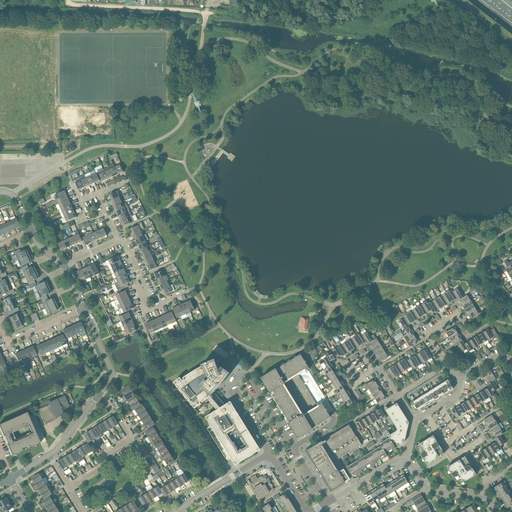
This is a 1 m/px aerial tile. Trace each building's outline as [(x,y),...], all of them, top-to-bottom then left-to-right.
[(110,126),(110,111),(98,111),(98,109),(60,109),(59,127),(98,127),(98,126),(110,126)] [(113,164),(108,166),(108,167),(113,177),(118,175),(114,167),(113,164)] [(118,175),(123,172),(120,165),(114,167),(118,175)] [(108,167),(103,169),(107,179),(113,177),(108,167)] [(102,182),(107,179),(102,168),(97,170),(102,182)] [(96,173),(91,176),(94,183),(100,181),(96,173)] [(84,175),(79,177),(84,188),(89,186),(86,178),(84,175)] [(91,176),(86,178),(89,186),(94,183),(91,176)] [(79,177),(72,180),(74,184),(75,183),(79,190),(84,188),(79,177)] [(54,195),(56,199),(66,195),(64,190),(62,192),(61,190),(55,192),(56,194),(54,195)] [(109,195),(112,200),(119,197),(117,192),(109,195)] [(58,204),(68,199),(66,195),(56,199),(58,204)] [(114,205),(122,202),(119,197),(112,200),(114,205)] [(58,204),(60,208),(70,204),(68,199),(58,204)] [(114,205),(116,211),(127,206),(126,203),(123,204),(122,202),(114,205)] [(60,208),(62,213),(72,208),(70,204),(60,208)] [(119,216),(130,211),(127,206),(116,211),(119,216)] [(62,213),(64,217),(74,213),(72,208),(62,213)] [(130,211),(119,216),(121,221),(132,216),(130,211)] [(63,223),(76,217),(74,213),(64,217),(61,218),(63,223)] [(132,216),(121,221),(123,226),(134,221),(132,216)] [(19,226),(16,219),(11,221),(14,229),(20,226),(19,226)] [(14,229),(11,221),(5,224),(9,231),(14,229)] [(138,225),(131,229),(133,234),(140,231),(144,229),(141,222),(137,224),(138,225)] [(9,231),(5,224),(0,226),(4,233),(9,231)] [(101,238),(107,236),(104,228),(105,228),(104,225),(100,227),(101,229),(98,231),(101,238)] [(93,233),(96,240),(101,238),(98,231),(97,229),(95,230),(96,232),(93,233)] [(74,232),(72,233),(73,236),(77,244),(82,241),(77,230),(74,232)] [(90,232),(86,232),(91,243),(96,240),(93,233),(92,231),(90,232)] [(140,231),(133,234),(135,239),(143,236),(140,231)] [(82,238),(86,245),(91,243),(86,232),(84,233),(85,237),(82,238)] [(135,239),(138,244),(145,241),(148,240),(146,234),(143,236),(135,239)] [(71,246),(77,244),(73,236),(68,239),(71,246)] [(66,248),(71,246),(68,239),(63,241),(66,248)] [(61,251),(66,248),(63,241),(58,243),(61,251)] [(145,241),(138,244),(140,250),(147,246),(145,241)] [(147,246),(140,250),(142,255),(150,252),(154,250),(151,245),(147,246)] [(14,252),(15,255),(17,260),(29,255),(27,251),(26,251),(26,250),(21,252),(19,249),(14,252)] [(150,252),(142,255),(145,260),(152,257),(150,252)] [(31,260),(29,255),(17,260),(17,261),(18,261),(20,266),(21,269),(27,266),(26,263),(31,261),(30,261),(30,260),(31,260)] [(110,265),(120,261),(118,256),(108,260),(110,265)] [(145,260),(147,266),(155,262),(152,257),(145,260)] [(110,265),(112,269),(122,265),(120,261),(110,265)] [(155,262),(147,266),(150,271),(157,268),(156,265),(159,264),(157,261),(155,262)] [(99,274),(96,266),(95,264),(90,266),(95,276),(99,274)] [(112,269),(114,273),(124,269),(122,265),(112,269)] [(23,272),(25,277),(36,272),(34,268),(33,267),(34,267),(28,269),(27,266),(21,269),(23,272)] [(86,268),(90,278),(95,276),(90,266),(86,268)] [(81,270),(86,280),(90,278),(86,268),(81,270)] [(126,273),(124,269),(114,273),(116,278),(126,273)] [(77,272),(81,282),(86,280),(81,270),(77,272)] [(157,279),(165,276),(162,271),(155,274),(157,279)] [(0,281),(0,282),(0,281),(0,288),(10,284),(8,278),(15,275),(14,272),(7,275),(0,278),(0,281)] [(38,277),(36,272),(25,277),(28,282),(27,283),(29,286),(35,283),(33,280),(39,278),(39,277),(38,278),(38,277)] [(116,278),(113,279),(115,283),(128,278),(126,273),(116,278)] [(166,275),(165,276),(157,279),(160,284),(167,281),(169,280),(166,275)] [(130,282),(128,278),(115,283),(115,284),(118,291),(129,286),(127,284),(130,282)] [(46,281),(37,285),(36,286),(35,283),(29,286),(30,289),(30,288),(35,287),(37,292),(48,287),(46,283),(45,282),(46,281)] [(160,284),(162,290),(169,286),(167,281),(160,284)] [(10,284),(0,288),(0,290),(1,293),(2,293),(2,294),(1,294),(1,295),(7,292),(8,295),(14,292),(13,289),(10,284)] [(172,285),(169,286),(162,290),(164,295),(175,290),(172,285)] [(48,287),(37,292),(41,300),(47,298),(45,295),(51,292),(50,292),(50,291),(48,287)] [(446,292),(452,301),(456,299),(452,292),(451,289),(446,292)] [(457,289),(452,292),(456,299),(458,301),(458,300),(463,298),(457,289)] [(128,295),(126,291),(116,295),(118,300),(128,295)] [(2,303),(4,307),(13,303),(10,297),(15,295),(16,295),(14,292),(8,295),(10,298),(1,301),(1,302),(2,301),(3,302),(2,303)] [(447,304),(452,301),(446,292),(441,295),(447,304)] [(117,305),(130,299),(128,295),(118,300),(115,301),(115,302),(116,304),(117,305)] [(437,298),(442,307),(447,304),(441,295),(437,298)] [(459,304),(461,305),(470,300),(467,295),(463,298),(458,300),(460,303),(459,304)] [(42,303),(45,309),(56,304),(54,299),(53,300),(53,299),(54,298),(53,298),(48,301),(47,298),(41,300),(42,303)] [(438,310),(442,307),(437,298),(432,301),(438,310)] [(131,304),(130,299),(117,305),(119,309),(121,308),(131,304)] [(190,300),(186,302),(190,312),(195,310),(190,300)] [(473,304),(472,303),(470,300),(461,305),(462,307),(464,310),(473,304)] [(427,313),(431,311),(427,304),(426,301),(421,304),(427,313)] [(438,310),(432,301),(427,304),(431,311),(433,313),(438,310)] [(186,314),(190,312),(186,302),(181,304),(186,314)] [(15,308),(13,303),(4,307),(6,311),(7,312),(6,312),(6,313),(12,310),(13,313),(19,310),(18,307),(17,307),(15,308)] [(58,308),(56,304),(45,309),(47,314),(59,309),(58,309),(57,309),(57,308),(58,308)] [(134,308),(131,304),(121,308),(123,313),(134,308)] [(181,316),(186,314),(181,304),(177,306),(181,316)] [(421,304),(416,307),(422,316),(427,313),(421,304)] [(465,313),(466,315),(476,309),(473,304),(464,310),(466,313),(465,313)] [(177,318),(181,316),(177,306),(172,308),(177,318)] [(412,310),(418,319),(422,316),(416,307),(412,310)] [(470,319),(478,314),(476,309),(466,315),(467,316),(468,316),(470,319)] [(10,318),(10,319),(12,324),(23,319),(23,318),(22,319),(20,313),(19,310),(13,313),(14,316),(9,318),(10,318)] [(413,322),(418,319),(412,310),(407,313),(413,322)] [(408,325),(413,322),(407,313),(406,311),(401,314),(404,318),(408,325)] [(131,317),(129,312),(119,317),(121,321),(131,317)] [(172,324),(176,322),(172,312),(167,314),(172,324)] [(167,326),(172,324),(167,314),(163,316),(167,326)] [(163,328),(167,326),(163,316),(159,318),(163,328)] [(121,321),(123,326),(133,321),(131,317),(121,321)] [(159,330),(163,328),(159,318),(154,320),(159,330)] [(404,318),(399,321),(405,330),(410,327),(408,325),(404,318)] [(23,319),(12,324),(13,328),(14,328),(14,329),(23,325),(20,320),(23,319)] [(154,332),(159,330),(154,320),(150,322),(154,332)] [(125,330),(135,326),(133,321),(123,326),(125,330)] [(80,322),(76,324),(76,325),(80,333),(84,331),(81,323),(81,322),(80,322)] [(150,334),(154,332),(150,322),(145,324),(150,334)] [(80,333),(76,325),(72,327),(75,335),(80,333)] [(137,330),(135,326),(125,330),(127,335),(137,330)] [(72,327),(67,328),(71,337),(75,335),(72,327)] [(403,337),(413,332),(412,330),(411,331),(409,328),(410,327),(405,330),(400,333),(403,337)] [(445,333),(448,337),(457,332),(455,329),(456,329),(455,327),(445,333)] [(71,337),(67,328),(63,331),(66,339),(71,337)] [(488,329),(483,332),(488,340),(492,337),(493,339),(498,336),(493,328),(489,331),(488,329)] [(362,335),(366,342),(367,344),(368,344),(376,339),(373,335),(370,337),(366,332),(362,335)] [(413,332),(403,337),(406,342),(415,337),(413,334),(414,333),(413,332)] [(451,342),(460,336),(459,335),(457,332),(448,337),(451,342)] [(488,340),(483,332),(478,335),(483,343),(488,340)] [(361,345),(366,342),(362,335),(360,333),(355,335),(361,345)] [(63,335),(58,337),(62,346),(67,344),(63,335)] [(351,338),(356,348),(361,345),(355,335),(351,338)] [(478,335),(473,338),(478,346),(483,343),(478,335)] [(462,338),(460,336),(451,342),(454,347),(458,345),(463,341),(461,338),(462,338)] [(58,337),(54,339),(58,348),(62,346),(58,337)] [(417,340),(415,337),(406,342),(409,347),(418,341),(417,339),(417,340)] [(346,341),(352,350),(356,348),(351,338),(346,341)] [(370,349),(379,343),(376,338),(376,339),(368,344),(370,346),(369,347),(370,349)] [(469,341),(472,346),(474,349),(478,346),(473,338),(469,341)] [(54,339),(49,341),(53,350),(58,348),(54,339)] [(49,341),(45,343),(49,352),(53,350),(49,341)] [(341,344),(347,353),(352,350),(346,341),(341,344)] [(460,354),(467,349),(464,344),(463,341),(458,345),(461,349),(458,351),(460,354)] [(468,341),(464,344),(467,349),(469,352),(474,349),(472,346),(469,341),(468,341)] [(45,343),(41,345),(44,354),(49,352),(45,343)] [(374,353),(382,348),(379,343),(370,349),(371,350),(372,350),(374,353)] [(341,355),(342,356),(347,353),(341,344),(337,347),(341,355)] [(44,354),(41,345),(36,347),(40,356),(44,354)] [(33,347),(28,349),(32,357),(37,355),(33,347)] [(337,347),(331,350),(333,353),(336,358),(341,355),(337,347)] [(376,358),(385,352),(382,348),(374,353),(376,356),(375,356),(376,358)] [(28,349),(24,351),(28,359),(29,363),(34,361),(32,357),(28,349)] [(427,361),(432,358),(426,349),(421,352),(427,361)] [(24,351),(19,353),(23,361),(28,359),(24,351)] [(330,351),(325,354),(325,355),(327,357),(330,362),(332,360),(334,359),(336,358),(333,353),(331,354),(330,351)] [(385,352),(376,358),(377,360),(378,359),(380,362),(388,357),(385,352)] [(417,355),(422,364),(427,361),(421,352),(417,355)] [(15,355),(20,367),(25,365),(23,361),(19,353),(15,355)] [(322,403),(318,404),(319,406),(304,416),(303,414),(302,415),(283,384),(284,383),(283,382),(305,369),(306,370),(309,368),(306,363),(306,360),(305,361),(300,354),(296,357),(298,359),(296,360),(294,358),(290,360),(291,363),(289,364),(288,362),(284,364),(285,367),(283,368),(282,366),(278,368),(279,370),(277,372),(276,369),(270,373),(271,374),(267,377),(266,375),(263,377),(264,379),(262,380),(263,381),(262,382),(269,393),(270,393),(273,391),(274,393),(271,395),(274,399),(276,397),(278,400),(275,401),(278,405),(280,404),(281,406),(279,407),(282,411),(284,410),(285,412),(283,413),(285,417),(288,416),(289,418),(287,420),(292,428),(294,427),(297,431),(294,432),(296,435),(298,434),(299,436),(300,435),(301,436),(312,429),(312,428),(310,426),(313,425),(314,427),(318,424),(317,422),(319,421),(320,423),(324,421),(323,418),(325,417),(326,419),(330,417),(326,410),(327,409),(325,408),(322,403)] [(412,358),(418,367),(422,364),(417,355),(412,358)] [(331,365),(330,362),(327,357),(319,362),(321,365),(324,363),(327,368),(331,365)] [(401,361),(407,370),(411,367),(407,360),(406,358),(401,361)] [(418,367),(412,358),(407,360),(411,367),(413,370),(418,367)] [(219,370),(220,370),(219,371),(218,367),(220,367),(217,360),(216,361),(215,359),(202,365),(202,366),(195,370),(188,374),(181,379),(180,377),(174,382),(195,408),(201,403),(200,403),(202,401),(202,402),(208,397),(211,401),(215,406),(216,407),(218,409),(206,417),(206,418),(211,426),(231,458),(235,465),(239,463),(257,452),(260,449),(258,446),(249,432),(241,419),(233,405),(230,401),(225,405),(214,392),(220,386),(225,380),(230,373),(225,369),(226,367),(223,365),(219,370)] [(396,364),(402,373),(407,370),(401,361),(396,364)] [(392,367),(397,376),(402,373),(396,364),(392,367)] [(324,369),(327,374),(334,369),(331,365),(327,368),(324,369)] [(397,376),(392,367),(385,371),(389,377),(391,376),(393,379),(397,376)] [(334,369),(327,374),(330,379),(337,374),(334,369)] [(490,370),(481,375),(483,378),(483,379),(484,380),(493,375),(490,370)] [(330,379),(333,383),(340,379),(337,374),(330,379)] [(493,375),(484,380),(485,382),(485,381),(487,384),(492,382),(496,379),(493,375)] [(447,380),(443,383),(448,392),(449,392),(448,392),(451,390),(453,389),(450,384),(453,383),(450,378),(447,380)] [(333,383),(335,388),(343,383),(340,379),(333,383)] [(369,390),(377,384),(375,381),(376,381),(375,379),(366,385),(369,390)] [(301,390),(306,387),(302,381),(298,384),(301,390)] [(489,387),(492,392),(500,387),(498,385),(495,386),(492,382),(487,384),(489,387)] [(335,388),(338,393),(346,388),(343,383),(335,388)] [(444,395),(444,394),(448,392),(443,383),(438,386),(444,395)] [(377,384),(369,390),(372,394),(381,389),(380,387),(379,387),(377,384)] [(124,395),(131,391),(128,386),(121,390),(124,395)] [(438,386),(434,388),(439,398),(439,397),(443,395),(444,395),(438,386)] [(489,387),(485,390),(489,397),(494,395),(492,392),(489,387)] [(338,393),(341,397),(349,393),(346,388),(338,393)] [(434,388),(429,391),(435,401),(435,400),(439,397),(439,398),(434,388)] [(381,389),(372,394),(374,399),(383,394),(381,391),(382,390),(381,389)] [(485,390),(480,393),(485,400),(489,397),(485,390)] [(124,395),(127,400),(134,396),(131,391),(124,395)] [(429,391),(424,394),(430,404),(430,403),(434,400),(435,401),(429,391)] [(341,397),(344,402),(352,397),(349,393),(341,397)] [(480,393),(475,396),(480,403),(485,400),(480,393)] [(374,399),(377,404),(386,398),(385,396),(385,397),(383,394),(374,399)] [(424,394),(420,397),(426,406),(425,406),(430,403),(430,404),(424,394)] [(49,400),(36,406),(38,410),(45,425),(56,420),(56,419),(55,418),(63,414),(62,410),(69,407),(64,396),(50,402),(49,400)] [(128,407),(130,405),(137,401),(134,396),(127,400),(125,402),(128,407)] [(470,399),(472,401),(475,406),(480,403),(475,396),(470,399)] [(347,407),(355,402),(352,397),(344,402),(347,407)] [(421,409),(423,407),(425,406),(426,406),(420,397),(415,400),(421,409)] [(470,399),(466,401),(470,409),(475,406),(472,401),(470,399)] [(416,412),(419,410),(421,409),(415,400),(410,403),(416,412)] [(135,409),(140,405),(137,401),(130,405),(134,410),(135,409)] [(466,401),(461,404),(466,412),(470,409),(466,401)] [(390,439),(392,443),(395,442),(398,446),(404,442),(409,422),(397,403),(385,410),(397,429),(396,431),(390,435),(389,433),(387,434),(390,439)] [(461,404),(456,407),(461,415),(466,412),(461,404)] [(135,409),(138,414),(145,410),(142,405),(140,405),(135,409)] [(461,415),(456,407),(451,410),(455,415),(452,417),(454,420),(461,415)] [(375,411),(380,419),(385,416),(380,408),(375,411)] [(141,419),(148,414),(145,410),(138,414),(141,419)] [(371,414),(375,422),(380,419),(375,411),(371,414)] [(35,431),(32,425),(29,418),(29,417),(28,416),(28,415),(27,412),(0,424),(0,428),(3,436),(9,450),(12,455),(16,454),(40,443),(35,431)] [(141,419),(144,424),(151,419),(148,414),(141,419)] [(366,417),(371,425),(375,422),(371,414),(366,417)] [(495,420),(492,415),(483,420),(485,423),(484,424),(485,425),(495,420)] [(108,420),(113,427),(118,424),(113,417),(108,420)] [(361,420),(366,428),(371,425),(366,417),(361,420)] [(145,430),(154,424),(151,419),(144,424),(142,425),(145,430)] [(103,423),(108,430),(113,427),(108,420),(103,423)] [(366,428),(361,420),(356,423),(360,428),(357,430),(359,432),(366,428)] [(495,420),(485,425),(486,427),(487,427),(489,430),(498,424),(495,420)] [(99,426),(103,433),(108,430),(103,423),(99,426)] [(361,445),(349,424),(324,439),(325,440),(323,441),(322,441),(306,450),(331,491),(350,479),(337,459),(361,445)] [(490,433),(491,435),(500,429),(498,424),(489,430),(491,433),(490,433)] [(94,429),(98,436),(103,433),(99,426),(94,429)] [(146,431),(149,436),(156,432),(153,427),(146,431)] [(89,432),(93,439),(98,436),(94,429),(89,432)] [(503,434),(500,429),(491,435),(492,436),(493,436),(495,439),(500,436),(503,434)] [(84,435),(88,442),(93,439),(89,432),(84,435)] [(156,432),(149,436),(147,437),(150,442),(152,441),(159,437),(156,432)] [(437,442),(437,441),(433,435),(420,443),(415,447),(426,465),(442,454),(444,453),(437,442)] [(500,436),(495,439),(496,441),(500,446),(507,442),(506,439),(503,441),(500,436)] [(162,441),(159,437),(152,441),(155,446),(162,441)] [(361,456),(357,458),(359,461),(347,468),(353,477),(387,456),(385,452),(387,450),(388,452),(395,448),(392,443),(390,439),(384,442),(383,439),(381,440),(383,443),(380,445),(381,447),(376,450),(375,447),(371,449),(373,452),(363,459),(361,456)] [(153,447),(156,452),(165,446),(162,441),(155,446),(153,447)] [(500,446),(496,441),(492,444),(497,452),(502,449),(500,446)] [(88,444),(83,447),(87,454),(92,451),(88,444)] [(492,455),(497,452),(492,444),(487,447),(492,455)] [(160,456),(168,451),(165,446),(156,452),(159,457),(160,456)] [(78,450),(82,457),(87,454),(83,447),(78,450)] [(487,447),(483,450),(487,458),(492,455),(487,447)] [(78,450),(73,453),(77,460),(81,466),(86,463),(82,457),(78,450)] [(489,461),(487,458),(483,450),(478,453),(490,473),(495,470),(492,465),(489,467),(486,463),(489,461)] [(163,461),(164,460),(171,456),(168,451),(160,456),(163,461)] [(77,460),(73,453),(68,456),(72,463),(77,460)] [(72,463),(68,456),(63,459),(68,466),(72,463)] [(167,465),(174,461),(171,456),(164,460),(167,465)] [(476,474),(474,471),(472,467),(465,456),(463,457),(447,467),(458,486),(476,474)] [(63,459),(58,462),(63,469),(64,472),(69,469),(68,466),(63,459)] [(182,471),(177,474),(178,476),(179,477),(183,484),(188,481),(184,473),(182,471)] [(35,483),(42,479),(39,474),(32,478),(35,483)] [(251,487),(259,500),(270,493),(269,492),(270,492),(269,491),(274,489),(270,483),(270,482),(270,481),(268,478),(267,478),(266,477),(263,477),(262,477),(261,476),(257,478),(255,475),(250,478),(253,481),(253,482),(251,483),(252,486),(251,487)] [(408,482),(404,476),(403,475),(398,478),(403,485),(408,482)] [(173,479),(174,480),(179,487),(183,484),(179,477),(178,476),(173,479)] [(42,479),(35,483),(38,488),(45,484),(48,482),(45,477),(42,479)] [(394,481),(398,488),(403,485),(398,478),(394,481)] [(170,483),(174,490),(179,487),(174,480),(170,483)] [(389,484),(394,491),(398,488),(394,481),(389,484)] [(502,482),(493,488),(506,509),(510,507),(510,506),(511,504),(511,498),(511,497),(511,492),(509,494),(502,482)] [(170,483),(165,486),(169,493),(174,490),(170,483)] [(48,489),(45,484),(38,488),(41,493),(48,489)] [(164,484),(159,487),(162,493),(164,496),(169,493),(165,486),(164,484)] [(383,484),(378,487),(384,497),(389,494),(384,487),(383,484)] [(394,491),(389,484),(384,487),(389,494),(394,491)] [(156,487),(153,489),(157,496),(162,493),(159,487),(157,485),(155,486),(156,487)] [(152,487),(147,490),(148,492),(153,499),(157,496),(153,489),(152,487)] [(378,487),(373,490),(378,497),(380,500),(384,497),(378,487)] [(44,498),(51,494),(48,489),(41,493),(44,498)] [(369,493),(373,500),(378,497),(373,490),(369,493)] [(153,499),(148,492),(143,495),(148,502),(153,499)] [(281,502),(288,498),(285,493),(280,497),(278,494),(273,497),(275,500),(278,498),(281,502)] [(369,493),(364,496),(369,503),(370,506),(375,503),(373,500),(369,493)] [(423,499),(420,494),(411,500),(414,504),(423,499)] [(148,502),(143,495),(138,498),(143,505),(148,502)] [(45,506),(52,502),(49,497),(42,501),(45,506)] [(0,508),(8,503),(5,498),(0,500),(0,508)] [(264,511),(265,511),(272,508),(269,503),(272,501),(271,498),(265,502),(267,505),(262,508),(264,511)] [(281,502),(284,507),(291,503),(288,498),(281,502)] [(414,504),(417,509),(426,503),(423,499),(414,504)] [(45,506),(48,511),(55,507),(52,502),(45,506)] [(128,505),(133,511),(138,509),(133,502),(128,505)] [(8,503),(0,508),(0,511),(6,511),(11,508),(8,503)] [(294,507),(291,503),(284,507),(287,511),(294,507)] [(422,511),(429,508),(426,503),(417,509),(418,511),(422,511)]
